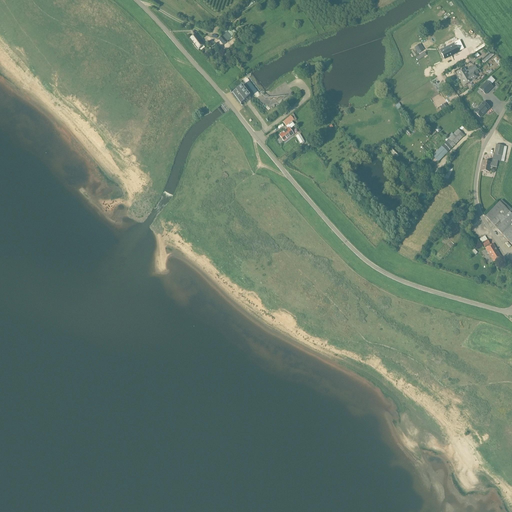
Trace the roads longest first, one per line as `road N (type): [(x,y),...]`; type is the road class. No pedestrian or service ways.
road 1 (tertiary): [(511,313),(402,281),(355,252),(135,0)]
road 2 (unclassified): [(511,262),(475,196),(480,152),(511,95)]
